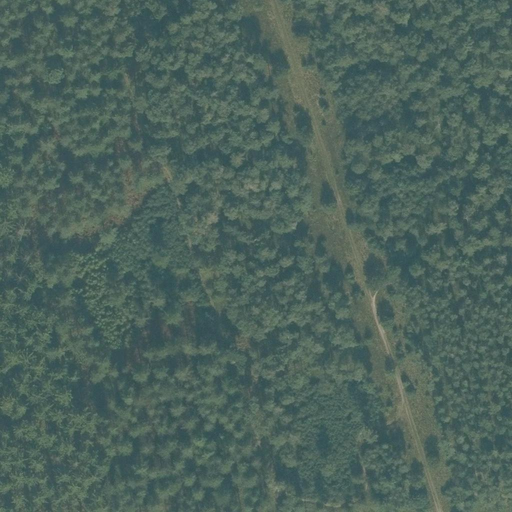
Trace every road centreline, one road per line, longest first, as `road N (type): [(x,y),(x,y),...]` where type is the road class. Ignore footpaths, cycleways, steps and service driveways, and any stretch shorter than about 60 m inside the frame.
road 1 (track): [(266,484),(177,197),(139,118),(100,0)]
road 2 (track): [(371,297),(274,0)]
road 3 (track): [(511,233),(371,297),(404,398)]
